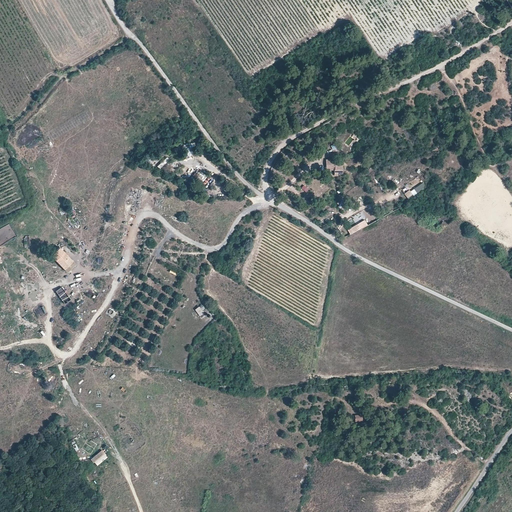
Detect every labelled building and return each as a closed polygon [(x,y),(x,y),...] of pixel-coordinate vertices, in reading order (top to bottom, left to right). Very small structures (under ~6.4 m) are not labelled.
[(40,141),(42,146),(48,142),(46,137),(40,141)] [(160,170),(170,160),(167,158),(157,167),(160,170)] [(344,175),(343,160),(326,161),(327,171),(334,171),(335,176),(344,175)] [(414,193),(425,185),(422,181),(411,190),(414,193)] [(319,195),(328,190),(326,187),(317,192),(319,195)] [(404,193),(408,198),(413,194),(409,189),(404,193)] [(350,234),(367,224),(364,219),(347,228),(350,234)] [(66,271),(75,263),(61,249),(53,257),(66,271)] [(77,265),(75,263),(66,271),(69,274),(77,265)] [(65,304),(71,299),(62,286),(56,291),(65,304)] [(37,317),(46,313),(42,306),(34,310),(37,317)] [(194,308),(197,318),(204,316),(200,306),(194,308)] [(90,458),(97,466),(108,456),(101,448),(90,458)]
